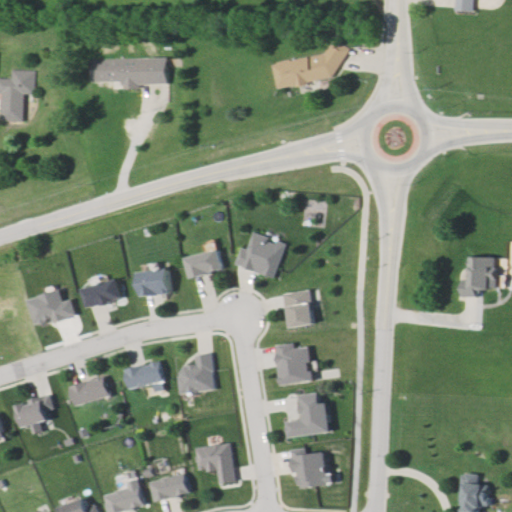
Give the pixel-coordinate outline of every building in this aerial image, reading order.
[(477,0),(477,8),(460,8),(460,0),(477,0)] [(275,66),(342,51),(347,71),(280,86),(275,66)] [(94,59),(167,57),(168,83),(95,85),(94,59)] [(3,121),(3,79),(30,79),(30,121),(3,121)] [(255,231),(289,247),(274,278),(241,262),(255,231)] [(188,260),(219,250),(225,273),(194,282),(188,260)] [(472,255),(496,256),(495,299),(471,298),(472,255)] [(144,272),(170,270),(172,293),(146,296),(144,272)] [(86,291),(121,280),(127,300),(92,310),(86,291)] [(314,287),(318,326),(291,329),(287,290),(314,287)] [(312,341),(317,385),(282,389),(277,346),(312,341)] [(183,397),(178,364),(212,358),(218,391),(183,397)] [(127,370),(163,360),(169,381),(133,391),(127,370)] [(73,389),(108,378),(113,396),(78,406),(73,389)] [(25,432),(16,407),(54,393),(63,418),(25,432)] [(328,393),(332,433),(288,437),(283,397),(328,393)] [(230,440),(237,484),(205,489),(199,445),(230,440)] [(296,455),(326,453),(329,488),(299,490),(296,455)] [(459,511),(462,470),(485,472),(482,511),(459,511)] [(187,473),(192,496),(159,505),(153,482),(187,473)] [(139,483),(145,503),(113,511),(107,492),(139,483)] [(98,511),(61,511),(60,509),(91,495),(98,511)]
